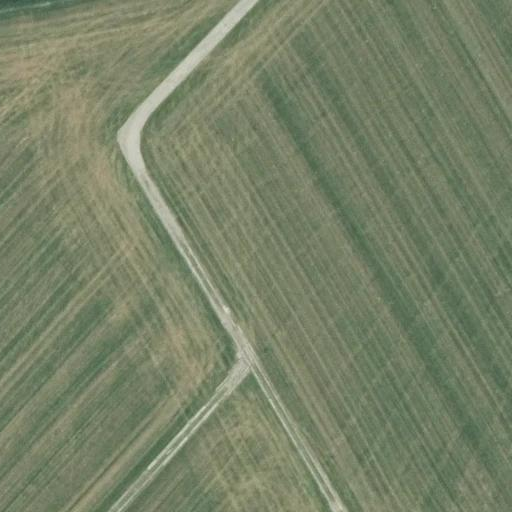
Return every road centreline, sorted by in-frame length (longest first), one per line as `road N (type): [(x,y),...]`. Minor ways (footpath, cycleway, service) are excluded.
road 1 (track): [(337,511),(130,156),(134,122),(249,0)]
road 2 (track): [(249,361),(111,511)]
